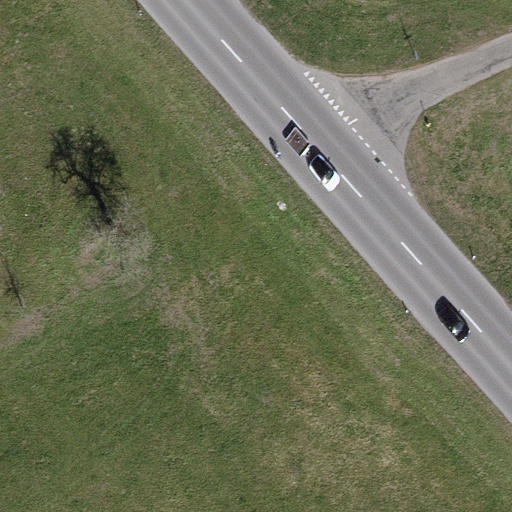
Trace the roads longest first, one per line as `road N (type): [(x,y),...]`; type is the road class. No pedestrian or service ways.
road 1 (tertiary): [(511,359),(322,142)]
road 2 (unclassified): [(511,53),(322,142)]
road 3 (tertiary): [(322,142),(192,0)]
